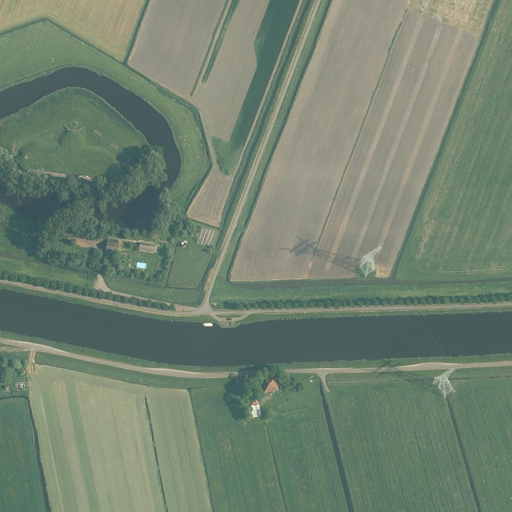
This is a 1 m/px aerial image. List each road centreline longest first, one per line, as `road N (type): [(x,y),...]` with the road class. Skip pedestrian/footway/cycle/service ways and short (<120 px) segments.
road 1 (tertiary): [(511,360),(196,370),(120,365),(0,339)]
road 2 (unclassified): [(205,312),(319,0)]
road 3 (unclassified): [(511,303),(205,312)]
road 4 (unclassified): [(205,312),(0,280)]
road 5 (track): [(389,511),(363,408),(354,393),(329,391),(322,371)]
